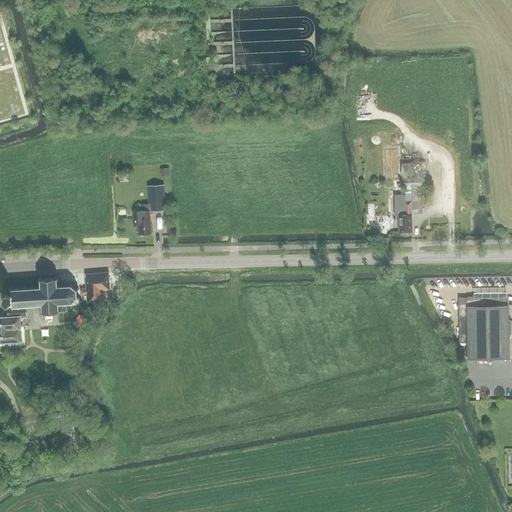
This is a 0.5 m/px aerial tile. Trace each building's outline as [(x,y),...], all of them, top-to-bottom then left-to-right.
[(401,153),(385,153),(386,183),(401,183),(401,175),(402,175),(402,160),(401,160),(401,153)] [(411,213),(422,213),(423,183),(411,183),(411,188),(404,188),(405,202),(405,207),(405,213),(411,213)] [(148,186),(149,205),(149,211),(165,210),(164,185),(148,186)] [(143,205),(143,211),(133,211),(134,227),(138,227),(138,234),(140,234),(140,235),(145,235),(145,234),(151,234),(149,211),(149,205),(143,205)] [(396,216),(398,216),(399,232),(412,232),(411,215),(411,213),(405,213),(405,207),(396,207),(396,216)] [(102,307),(102,301),(106,301),(105,290),(109,289),(108,272),(108,273),(85,274),(86,289),(80,289),(81,295),(81,301),(81,302),(93,302),(94,308),(102,307)] [(0,317),(0,342),(21,341),(20,317),(27,316),(26,308),(27,308),(27,306),(33,306),(33,307),(35,307),(35,306),(41,305),(42,311),(39,312),(39,313),(42,313),(42,315),(44,315),(44,313),(57,312),(57,314),(59,314),(59,312),(66,312),(66,304),(71,303),(71,305),(73,305),(73,303),(73,302),(77,306),(81,301),(78,298),(79,298),(76,296),(76,290),(78,289),(78,288),(76,289),(71,285),(72,283),(71,283),(70,285),(65,285),(64,283),(63,284),(63,286),(57,286),(57,279),(59,279),(58,278),(56,278),(56,276),(55,276),(55,278),(42,279),(41,277),(40,277),(40,279),(38,279),(38,280),(40,280),(41,287),(34,288),(34,285),(32,286),(32,288),(26,288),(26,286),(24,286),(25,288),(18,289),(18,287),(17,287),(17,289),(12,289),(12,287),(10,287),(11,289),(9,289),(9,290),(11,290),(11,294),(5,294),(4,292),(3,292),(3,294),(1,294),(2,296),(4,296),(4,298),(4,301),(2,301),(2,303),(4,303),(4,305),(6,304),(6,302),(11,302),(12,305),(10,306),(7,306),(8,317),(0,317)] [(506,297),(458,298),(459,343),(467,343),(468,359),(510,359),(509,334),(511,333),(511,317),(509,318),(509,306),(506,306),(506,297)] [(77,320),(74,325),(80,329),(83,324),(77,320)]
